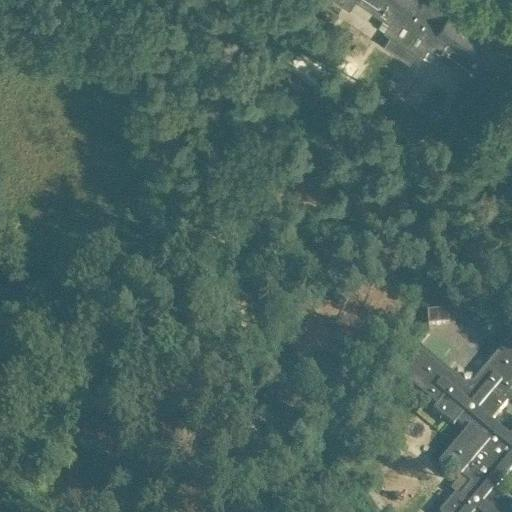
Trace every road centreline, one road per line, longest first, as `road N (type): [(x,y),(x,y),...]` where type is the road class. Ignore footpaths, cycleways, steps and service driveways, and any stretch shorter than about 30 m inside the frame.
road 1 (track): [(218,511),(182,338),(179,226),(201,130)]
road 2 (unclassified): [(201,130),(245,0)]
